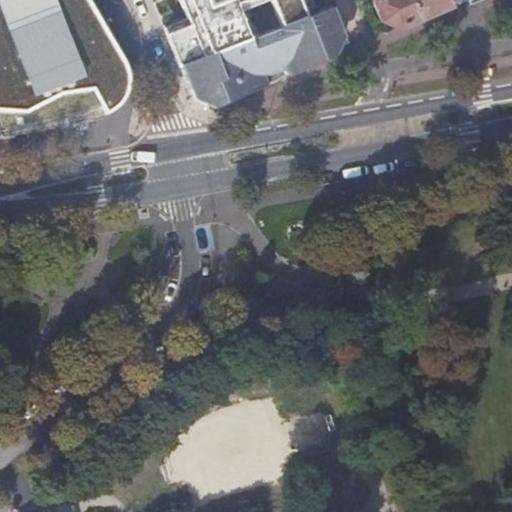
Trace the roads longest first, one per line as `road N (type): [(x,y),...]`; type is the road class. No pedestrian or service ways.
road 1 (residential): [(0,459),(119,398),(168,357),(199,254),(187,192)]
road 2 (secondary): [(187,192),(511,128)]
road 3 (secondary): [(383,115),(178,150)]
road 4 (secondary): [(0,210),(187,192)]
road 5 (secondary): [(178,150),(0,183)]
road 6 (residential): [(178,150),(117,0)]
road 7 (unclassified): [(380,380),(431,511)]
road 8 (secondary): [(511,90),(383,115)]
road 9 (residential): [(383,115),(339,0)]
